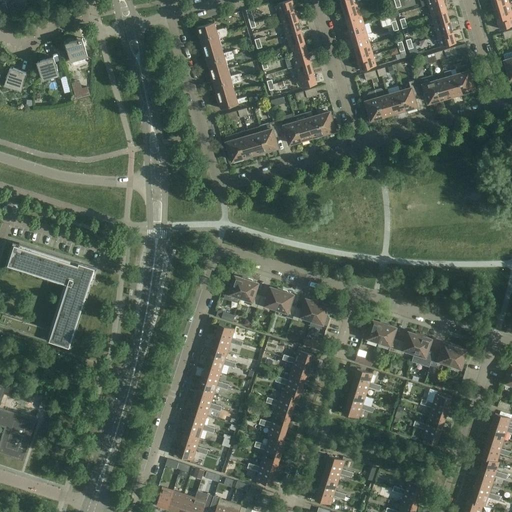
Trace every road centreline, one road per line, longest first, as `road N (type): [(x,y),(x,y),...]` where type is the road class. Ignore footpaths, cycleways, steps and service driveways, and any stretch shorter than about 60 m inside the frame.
road 1 (residential): [(136,511),(220,251),(354,295)]
road 2 (residential): [(361,148),(220,189),(169,17)]
road 3 (tertiary): [(115,440),(145,319),(159,180)]
road 4 (residential): [(159,180),(91,181),(0,158)]
road 5 (residential): [(361,148),(317,0)]
road 6 (tertiary): [(159,180),(130,29)]
road 7 (residential): [(354,295),(496,340)]
road 8 (residential): [(501,107),(361,148)]
